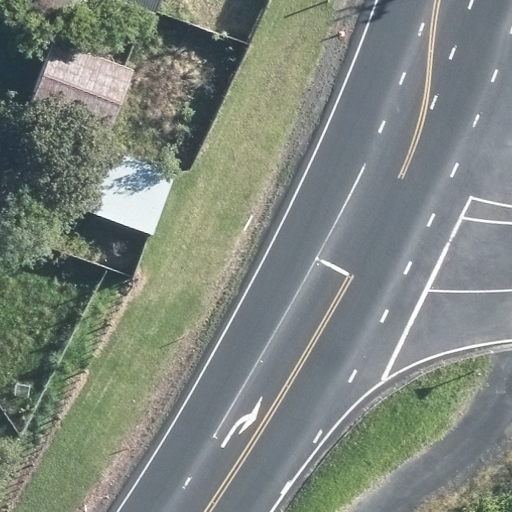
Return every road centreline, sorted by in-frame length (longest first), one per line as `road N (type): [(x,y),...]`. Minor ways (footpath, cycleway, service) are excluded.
road 1 (secondary): [(397,185),(263,424),(203,511)]
road 2 (secondary): [(436,0),(420,127),(397,185)]
